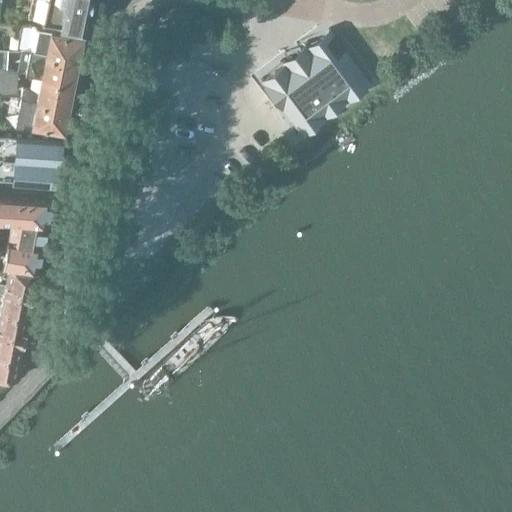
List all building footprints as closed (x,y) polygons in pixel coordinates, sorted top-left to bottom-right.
[(31,0),(28,17),(84,29),(89,0),(31,0)] [(83,35),(49,27),(41,26),(32,25),(27,49),(30,49),(36,49),(79,58),(83,35)] [(263,78),(261,79),(264,84),(263,85),(264,86),(265,85),(281,106),(279,107),(281,109),(282,108),(302,134),(304,132),(303,131),(323,116),(324,117),(326,116),(325,114),(345,99),(346,100),(348,99),(347,98),(367,82),(368,83),(370,82),(329,28),(327,29),(330,33),(287,65),(283,60),(282,61),(284,64),(264,80),(263,78)] [(0,66),(18,67),(19,48),(0,47),(0,66)] [(79,58),(36,49),(30,49),(28,58),(24,57),(24,60),(27,61),(25,71),(39,74),(74,81),(79,58)] [(18,72),(0,70),(0,89),(16,91),(18,72)] [(20,94),(27,96),(69,104),(74,81),(39,74),(37,88),(21,85),(20,94)] [(69,104),(27,96),(20,94),(14,122),(22,124),(23,119),(65,127),(69,104)] [(0,176),(55,181),(59,137),(0,132),(0,176)] [(0,234),(5,235),(3,264),(11,266),(36,271),(41,247),(45,228),(44,228),(51,192),(29,190),(0,187),(0,234)] [(0,287),(31,294),(36,272),(8,267),(7,270),(4,283),(0,282),(0,287)] [(0,309),(27,315),(31,294),(0,287),(0,292),(3,293),(2,299),(0,308),(0,309)] [(27,315),(0,309),(0,330),(23,336),(27,315)] [(0,353),(19,358),(23,336),(0,330),(0,353)] [(12,378),(13,374),(15,374),(19,358),(0,353),(0,381),(7,383),(9,381),(10,378),(12,378)]
